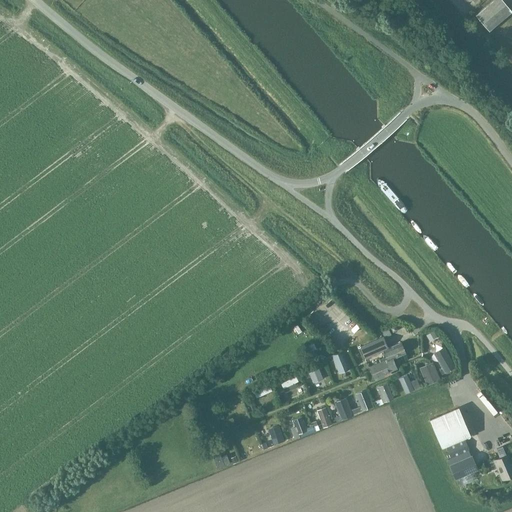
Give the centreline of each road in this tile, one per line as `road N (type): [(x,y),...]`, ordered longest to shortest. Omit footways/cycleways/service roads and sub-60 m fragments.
road 1 (unclassified): [(280,181),(34,0)]
road 2 (unclassified): [(332,219),(433,316),(473,329),(511,374)]
road 3 (unclassified): [(511,161),(457,101),(430,99),(402,114)]
